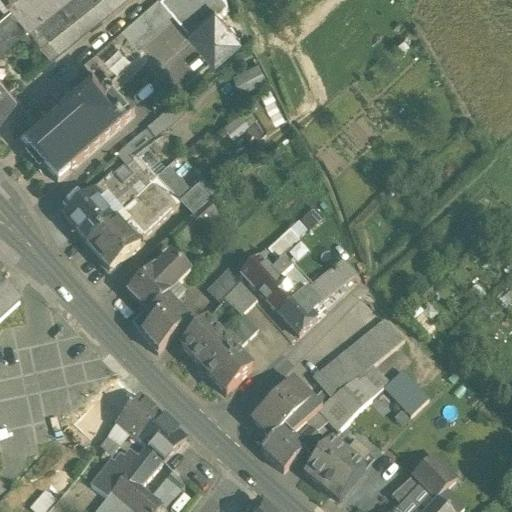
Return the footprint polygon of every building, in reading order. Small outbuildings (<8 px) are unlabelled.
[(7,0),(9,2),(13,6),(27,25),(50,55),(118,0),(7,0)] [(153,0),(120,30),(137,49),(176,15),(163,0),(153,0)] [(225,0),(163,0),(176,15),(187,28),(213,6),(213,5),(216,10),(226,1),(225,0)] [(249,0),(255,14),(272,0),(249,0)] [(187,28),(186,28),(213,59),(239,36),(216,10),(213,5),(213,6),(187,28)] [(13,6),(0,17),(0,48),(27,25),(13,6)] [(98,61),(112,76),(135,55),(122,40),(98,61)] [(239,88),(266,76),(258,60),(232,72),(239,88)] [(91,71),(15,138),(57,186),(133,118),(120,103),(122,102),(116,95),(109,102),(106,98),(111,94),(105,87),(105,86),(91,71)] [(0,107),(14,96),(0,78),(0,107)] [(234,136),(258,119),(247,103),(223,120),(234,136)] [(146,133),(115,159),(123,169),(126,172),(137,162),(156,145),(146,133)] [(137,162),(126,172),(133,180),(121,190),(132,204),(149,187),(150,188),(155,182),(137,162)] [(123,169),(111,179),(121,190),(133,180),(126,172),(123,169)] [(177,202),(188,191),(168,170),(157,182),(177,202)] [(111,179),(61,223),(85,250),(115,223),(135,206),(132,204),(121,190),(111,179)] [(180,209),(155,183),(150,188),(149,187),(132,204),(135,206),(115,223),(123,233),(128,229),(142,244),(180,209)] [(115,223),(85,250),(108,277),(139,250),(123,233),(115,223)] [(188,225),(169,241),(179,251),(197,235),(188,225)] [(289,237),(275,250),(266,258),(269,260),(275,266),(297,246),(289,237)] [(287,256),(295,265),(307,256),(299,247),(287,256)] [(266,258),(265,259),(263,257),(256,264),(257,265),(260,269),(269,260),(266,258)] [(178,268),(176,270),(168,261),(170,260),(168,258),(154,273),(159,277),(156,280),(172,296),(189,279),(188,278),(186,279),(178,271),(179,269),(178,268)] [(260,269),(257,265),(240,281),(239,281),(238,281),(238,282),(277,322),(296,306),(270,279),(260,269)] [(289,274),(283,267),(270,279),(296,306),(311,293),(291,272),(289,274)] [(311,293),(296,306),(313,325),(323,315),(320,312),(353,284),(341,270),(330,279),(329,278),(311,293)] [(153,271),(142,282),(141,281),(126,297),(144,315),(145,314),(149,318),(162,305),(163,305),(172,296),(156,280),(159,277),(154,273),(153,271)] [(232,275),(209,299),(219,309),(239,288),(238,282),(238,281),(232,275)] [(0,284),(0,324),(19,307),(5,292),(6,291),(0,284)] [(239,289),(223,305),(239,322),(241,320),(242,321),(256,308),(239,289)] [(162,305),(149,318),(145,314),(144,315),(131,328),(157,358),(158,357),(158,356),(186,328),(163,305),(162,305)] [(296,306),(277,322),(297,344),(315,327),(313,325),(296,306)] [(239,322),(223,339),(226,342),(239,355),(257,337),(242,321),(241,320),(239,322)] [(222,346),(204,326),(179,352),(225,400),(251,376),(235,359),(239,355),(226,342),(222,346)] [(383,326),(312,385),(321,397),(329,407),(353,388),(365,377),(366,378),(372,373),(403,347),(383,326)] [(388,390),(372,373),(366,378),(365,377),(353,388),(353,389),(362,398),(370,407),(382,395),(388,390)] [(388,390),(382,395),(409,424),(428,406),(401,378),(388,390)] [(139,401),(117,381),(93,405),(73,428),(99,453),(116,427),(139,401)] [(291,385),(250,426),(271,447),(282,435),(290,443),(291,442),(308,426),(321,415),(312,406),(291,385)] [(353,388),(329,407),(330,407),(335,413),(335,414),(338,418),(354,403),(355,404),(362,398),(353,389),(353,388)] [(321,397),(312,406),(321,415),(330,407),(329,407),(321,397)] [(362,398),(355,404),(354,403),(338,418),(348,428),(370,407),(362,398)] [(139,401),(116,427),(137,446),(160,420),(139,401)] [(321,415),(308,426),(313,432),(310,435),(314,440),(327,428),(323,424),(335,414),(335,413),(330,407),(321,415)] [(335,414),(323,424),(327,428),(337,438),(348,428),(338,418),(335,414)] [(138,464),(125,482),(139,494),(185,444),(160,420),(137,446),(146,454),(138,464)] [(308,426),(291,442),(296,447),(309,434),(310,435),(313,432),(308,426)] [(271,447),(261,457),(282,477),(303,456),(308,461),(322,447),(314,440),(310,435),(309,434),(296,447),(291,442),(290,443),(282,435),(271,447)] [(118,452),(106,443),(99,453),(104,456),(104,457),(110,462),(118,452)] [(329,446),(303,478),(338,506),(364,474),(329,446)] [(122,463),(119,460),(113,468),(110,466),(89,492),(106,505),(110,500),(125,482),(138,464),(128,456),(122,463)] [(432,464),(411,483),(421,493),(434,506),(454,487),(432,464)] [(173,477),(151,504),(159,511),(160,511),(182,485),(173,477)] [(139,494),(125,482),(110,500),(123,511),(159,511),(151,504),(139,494)] [(421,493),(411,483),(408,485),(418,495),(421,493)] [(408,485),(390,502),(398,511),(399,511),(400,511),(418,495),(408,485)] [(418,495),(400,511),(399,511),(398,511),(396,511),(433,511),(436,509),(434,506),(421,493),(418,495)] [(48,511),(54,506),(45,498),(35,509),(38,511),(48,511)] [(123,511),(110,500),(106,505),(101,511),(123,511)] [(459,511),(447,500),(438,509),(441,511),(459,511)]
